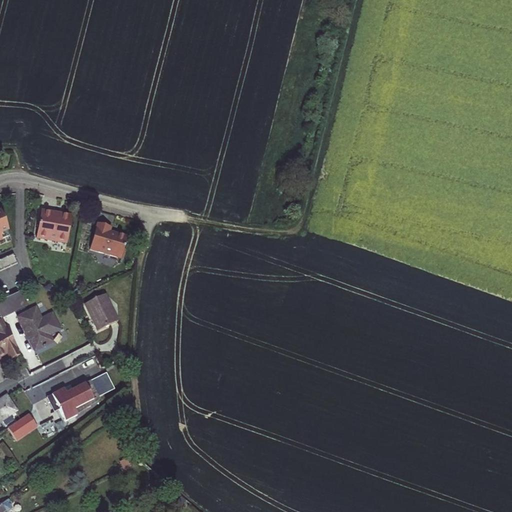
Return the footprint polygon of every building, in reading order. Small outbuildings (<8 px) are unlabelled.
[(34,243),(65,248),(69,222),(52,219),(52,218),(38,215),(34,243)] [(0,219),(0,243),(9,240),(0,219)] [(89,255),(120,263),(126,241),(108,236),(109,232),(96,228),(89,255)] [(13,258),(0,263),(0,274),(17,267),(13,258)] [(17,297),(0,304),(0,320),(0,321),(23,310),(17,297)] [(102,300),(82,310),(95,336),(115,326),(102,300)] [(33,314),(16,323),(32,354),(49,345),(46,339),(56,333),(49,318),(39,324),(33,314)] [(0,363),(7,360),(9,364),(19,359),(1,323),(0,324),(0,363)] [(82,388),(90,405),(86,407),(88,410),(97,404),(94,398),(109,392),(103,380),(91,386),(92,388),(89,389),(88,385),(82,388)] [(56,413),(63,426),(75,419),(74,418),(88,410),(86,407),(90,405),(82,388),(78,391),(77,389),(69,393),(67,390),(49,400),(56,413)] [(49,400),(44,402),(51,416),(56,413),(49,400)] [(0,424),(8,419),(14,415),(4,401),(0,403),(0,424)] [(88,410),(74,418),(75,419),(88,410)] [(8,419),(0,424),(3,429),(11,424),(8,419)]
